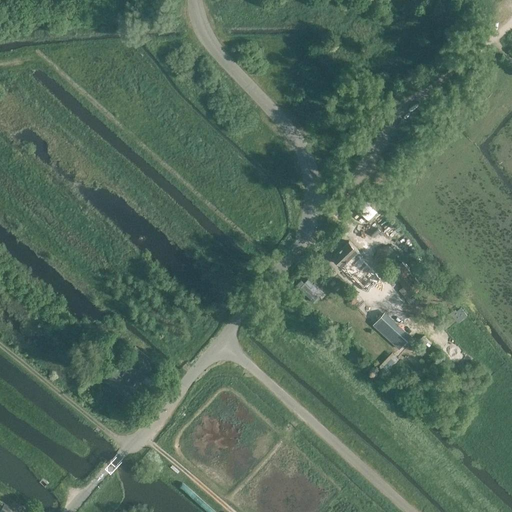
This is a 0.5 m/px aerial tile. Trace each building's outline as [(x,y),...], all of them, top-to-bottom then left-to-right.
[(487,9),(486,20),(501,20),(501,10),(487,9)] [(378,276),(357,254),(360,251),(349,241),(332,257),(344,269),(342,271),(345,275),(348,272),(365,289),(378,276)] [(387,254),(387,253),(386,251),(385,249),(383,247),(381,247),(378,247),(376,248),(374,250),(374,253),(374,255),(375,257),(377,259),(380,260),(382,260),(384,258),(386,256),(387,254)] [(399,290),(406,299),(421,287),(401,262),(391,270),(403,286),(399,290)] [(388,297),(382,295),(381,299),(372,295),(369,302),(384,308),(388,297)] [(373,325),(398,349),(415,331),(400,317),(401,315),(391,306),(373,325)] [(467,315),(461,307),(457,311),(455,309),(450,313),(458,322),(467,315)] [(135,346),(125,358),(145,375),(155,363),(135,346)] [(144,385),(114,360),(101,376),(131,401),(144,385)] [(441,393),(442,376),(429,375),(429,392),(441,393)]
